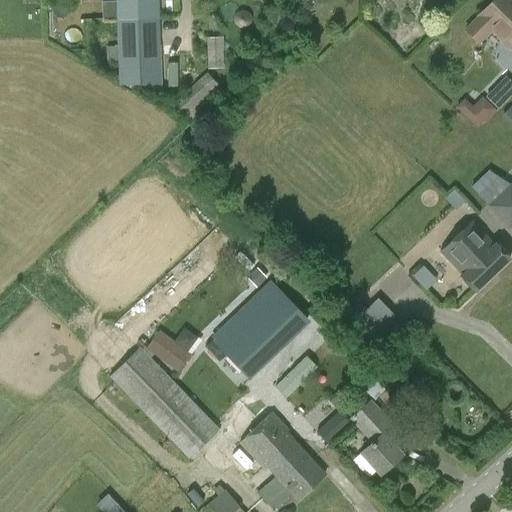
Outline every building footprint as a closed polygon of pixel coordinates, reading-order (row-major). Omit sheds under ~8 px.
[(158,0),(114,0),(115,1),(101,1),(102,21),(116,20),(116,46),(107,46),(107,62),(117,62),(118,84),(161,83),(158,0)] [(511,49),(511,0),(493,0),(477,16),(511,49)] [(209,68),(225,68),(224,35),(208,36),(209,68)] [(511,50),(505,45),(496,56),(507,64),(511,58),(511,50)] [(190,119),(223,90),(206,71),(173,101),(190,119)] [(484,94),(473,104),(467,97),(458,106),(479,129),(499,110),(484,94)] [(511,183),(509,185),(498,175),(479,194),(488,204),(510,227),(511,224),(511,183)] [(460,274),(475,290),(510,257),(496,241),(494,243),(472,219),(440,249),(462,273),(460,274)] [(425,264),(414,274),(427,289),(438,280),(425,264)] [(256,267),(246,277),(256,287),(266,277),(256,267)] [(226,354),(249,377),(307,320),(270,282),(241,311),(228,298),(200,325),(212,337),(204,346),(219,362),(226,354)] [(145,348),(170,366),(183,347),(159,329),(145,348)] [(188,459),(220,429),(139,346),(109,376),(188,459)] [(373,441),(360,453),(380,474),(403,453),(392,441),(401,433),(371,400),(351,418),(373,441)] [(328,446),(351,425),(339,411),(316,432),(328,446)] [(267,465),(276,474),(257,492),(273,509),(292,492),(299,499),(325,474),(286,432),(289,429),(273,412),(239,444),(263,469),(267,465)] [(196,511),(195,511),(232,511),(239,506),(224,488),(196,511)]
